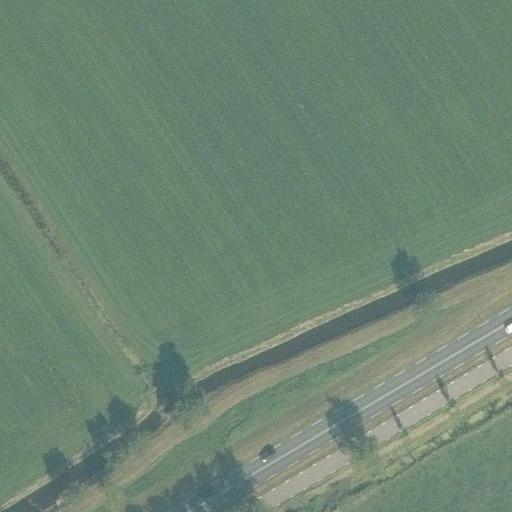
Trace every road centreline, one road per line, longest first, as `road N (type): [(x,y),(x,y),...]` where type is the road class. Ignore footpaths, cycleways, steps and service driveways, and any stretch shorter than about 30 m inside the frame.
road 1 (primary): [(190,511),(511,321)]
road 2 (unclassified): [(251,511),(511,357)]
